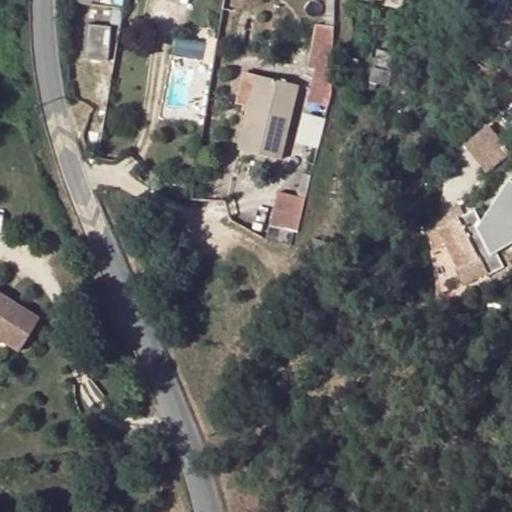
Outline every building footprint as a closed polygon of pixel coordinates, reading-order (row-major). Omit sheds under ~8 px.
[(402,10),(404,0),(385,0),(385,6),(402,10)] [(324,17),(323,24),(336,27),(336,19),(324,17)] [(397,27),(379,22),(377,36),(394,41),(397,27)] [(337,37),(336,27),(323,24),(318,23),(309,65),(334,72),(337,37)] [(111,27),(87,25),(84,59),(107,62),(111,27)] [(511,43),(511,44),(499,42),(498,50),(510,52),(511,53),(511,43)] [(380,49),(375,69),(389,72),(391,63),(388,62),(390,52),(380,49)] [(357,66),(356,63),(340,62),(338,79),(354,82),(357,66)] [(494,75),(478,63),(472,72),(488,84),(494,75)] [(389,72),(375,69),(372,69),(369,83),(371,84),(370,90),(375,90),(376,85),(388,88),(392,73),(389,72)] [(237,104),(249,107),(256,77),(244,74),(237,104)] [(249,107),(239,151),(281,161),(298,87),(257,76),(256,77),(249,107)] [(305,114),(300,142),(320,146),(325,117),(305,114)] [(504,147),(489,127),(464,146),(485,174),(510,154),(504,147)] [(511,260),(511,179),(508,178),(482,250),(511,260)] [(299,231),(307,198),(278,192),(271,225),(294,230),(299,231)] [(453,212),(457,222),(460,221),(467,217),(462,207),(453,212)] [(481,262),(460,221),(457,222),(431,235),(438,250),(448,246),(461,271),(460,272),(469,288),(491,277),(483,260),(481,262)] [(291,247),(294,230),(271,225),(267,242),(291,247)] [(326,244),(313,240),(310,252),(323,256),(326,244)] [(0,348),(0,349),(22,315),(0,299),(0,348)]
